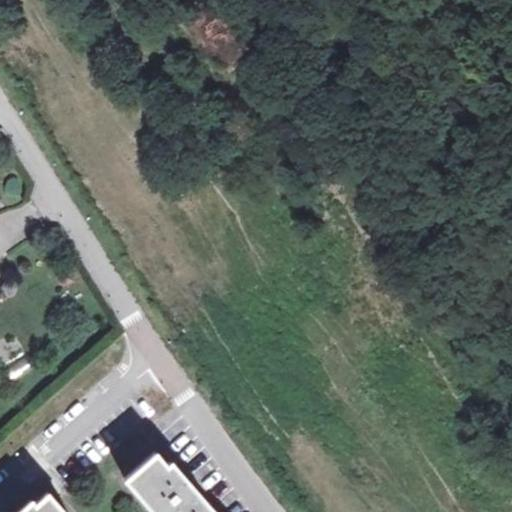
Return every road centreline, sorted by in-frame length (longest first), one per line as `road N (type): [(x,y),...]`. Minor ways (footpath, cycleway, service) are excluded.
road 1 (unclassified): [(0,107),(158,353)]
road 2 (residential): [(158,353),(0,495)]
road 3 (unclassified): [(158,353),(269,511)]
